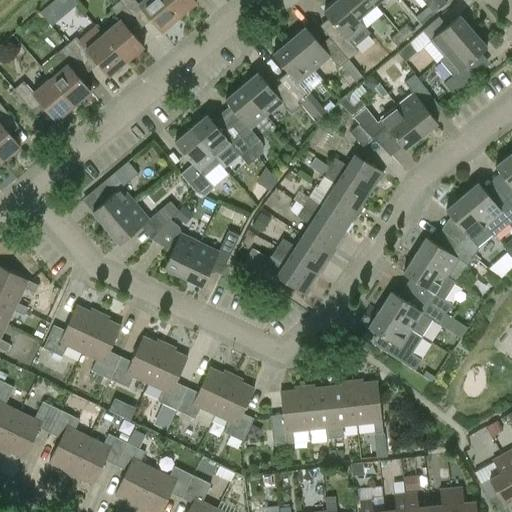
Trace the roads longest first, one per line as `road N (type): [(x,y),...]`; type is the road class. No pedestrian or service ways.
road 1 (residential): [(35,190),(90,260),(264,348),(301,342),(422,186),(511,113)]
road 2 (residential): [(35,190),(266,0)]
